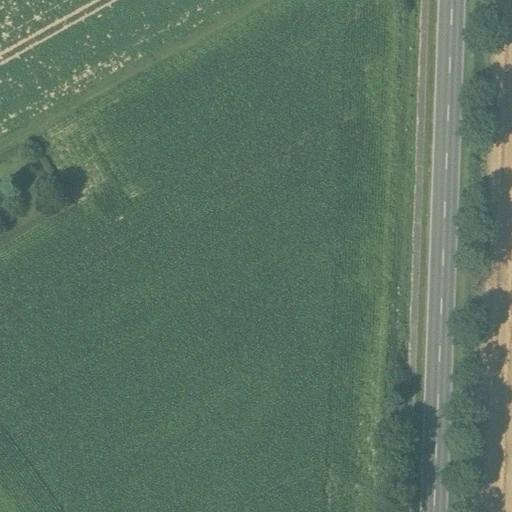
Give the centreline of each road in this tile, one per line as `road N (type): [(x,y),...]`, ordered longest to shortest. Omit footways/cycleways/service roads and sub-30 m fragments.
road 1 (secondary): [(434,511),(451,0)]
road 2 (track): [(0,146),(256,0)]
